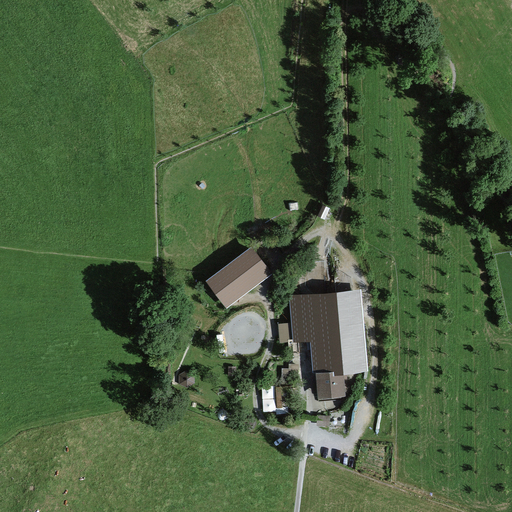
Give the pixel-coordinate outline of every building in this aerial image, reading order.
[(272,273),(252,245),(206,280),(226,307),(272,273)] [(342,391),(340,370),(365,368),(358,293),(313,297),(320,385),(317,385),(317,393),(342,391)] [(281,371),(281,379),(298,379),(299,367),(291,367),(291,371),(281,371)] [(275,385),(277,407),(292,405),(290,384),(275,385)] [(328,425),(328,417),(317,416),(317,425),(328,425)]
